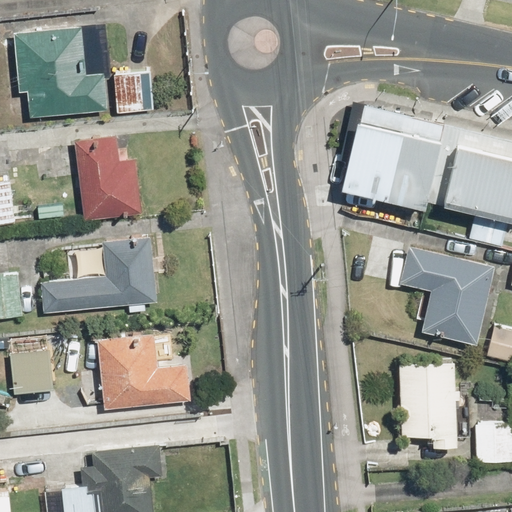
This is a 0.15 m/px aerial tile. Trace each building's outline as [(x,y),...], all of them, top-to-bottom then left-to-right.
[(77,23),(9,29),(14,89),(23,88),(26,114),(103,107),(99,70),(82,72),(77,23)] [(114,73),(115,111),(153,110),(152,71),(114,73)] [(511,136),(369,106),(349,200),(511,233),(511,136)] [(71,137),(80,218),(139,211),(132,156),(115,158),(112,132),(71,137)] [(10,190),(9,180),(0,180),(0,224),(34,221),(30,187),(10,190)] [(102,273),(37,280),(40,311),(153,300),(146,234),(98,238),(102,273)] [(490,262),(404,242),(395,281),(426,288),(416,329),(472,342),(490,262)] [(21,270),(0,271),(0,316),(25,314),(21,270)] [(511,325),(491,320),(483,352),(511,359),(511,325)] [(92,337),(99,406),(186,398),(182,360),(153,363),(150,331),(92,337)] [(50,347),(9,348),(10,391),(52,390),(50,347)] [(449,359),(394,360),(395,433),(427,432),(427,444),(451,444),(449,359)] [(510,422),(472,421),(471,460),(509,461),(510,422)] [(149,511),(146,474),(159,473),(156,440),(88,447),(89,463),(77,464),(79,482),(46,485),(47,489),(44,490),(46,511),(149,511)]
